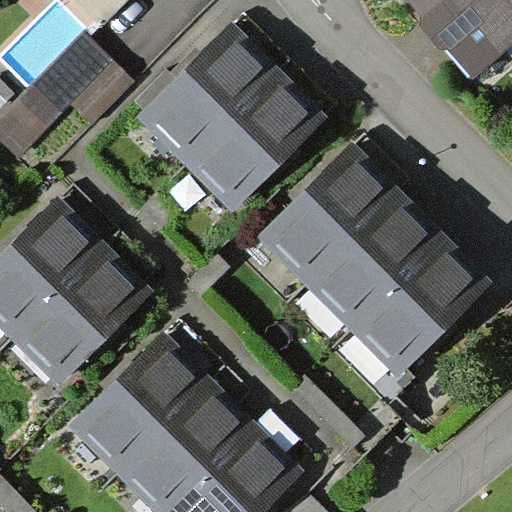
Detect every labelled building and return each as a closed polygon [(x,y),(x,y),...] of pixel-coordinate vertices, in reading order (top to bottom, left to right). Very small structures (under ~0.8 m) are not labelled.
[(74,0),(0,0),(0,1),(0,0),(54,0),(65,10),(74,0)] [(511,0),(393,0),(485,93),(511,65),(511,0)] [(338,131),(232,28),(142,121),(247,224),(338,131)] [(510,297),(365,150),(267,247),(412,394),(510,297)] [(157,302),(53,205),(0,261),(0,335),(68,398),(157,302)] [(279,511),(313,477),(165,337),(74,432),(158,511),(279,511)]
